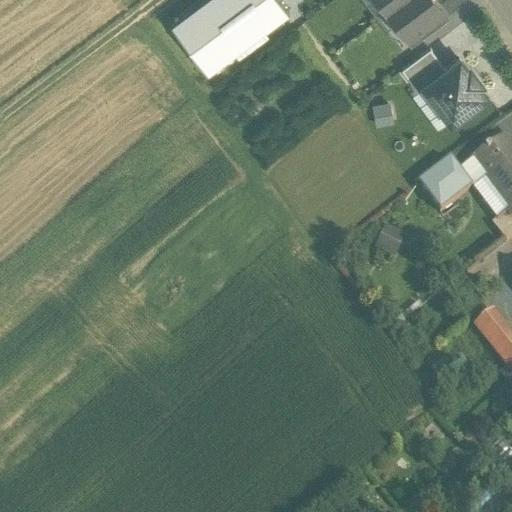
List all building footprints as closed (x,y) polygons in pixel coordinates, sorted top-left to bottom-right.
[(203,0),(170,25),(207,74),(290,12),(281,0),(203,0)] [(376,0),(386,13),(403,0),(376,0)] [(432,0),(403,0),(386,13),(403,36),(413,28),(438,9),(439,8),(432,0)] [(438,9),(413,28),(421,40),(447,21),(438,9)] [(424,86),(445,70),(430,50),(402,71),(417,91),(424,86)] [(424,86),(451,122),(486,97),(459,60),(445,70),(424,86)] [(387,102),(373,106),(378,125),(393,121),(387,102)] [(511,143),(508,137),(490,151),(488,149),(472,161),(484,177),(488,174),(504,196),(500,199),(508,210),(511,214),(511,143)] [(472,188),(450,159),(418,183),(440,212),(472,188)] [(511,214),(508,210),(491,222),(505,241),(511,236),(511,214)] [(394,257),(406,234),(386,223),(374,246),(394,257)] [(511,333),(494,311),(474,326),(511,375),(511,333)]
